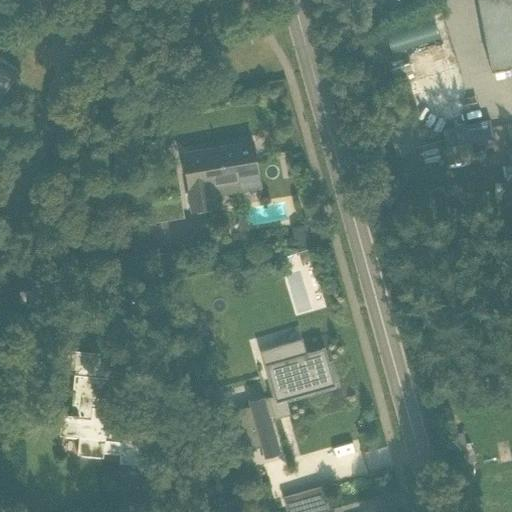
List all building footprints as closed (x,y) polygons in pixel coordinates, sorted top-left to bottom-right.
[(511,0),(477,0),(490,71),(511,67),(511,0)] [(440,15),(390,21),(393,46),(443,41),(440,15)] [(0,98),(20,71),(0,56),(0,98)] [(258,176),(253,144),(184,156),(193,210),(213,207),(210,184),(258,176)] [(303,226),(292,227),(295,246),(306,244),(303,226)] [(309,248),(298,251),(301,263),(313,259),(309,248)] [(194,263),(196,270),(217,264),(215,257),(194,263)] [(265,398),(270,416),(288,411),(285,399),(294,396),(295,398),(316,392),(316,390),(335,384),(324,348),(306,353),(302,341),(280,348),(283,360),(265,365),(271,384),(274,395),(265,398)] [(122,431),(106,430),(111,378),(107,378),(108,373),(124,374),(126,356),(64,350),(62,369),(77,370),(76,375),(74,375),(73,391),(77,391),(75,415),(73,415),(73,416),(61,415),(59,436),(79,438),(77,455),(103,457),(105,440),(121,442),(119,463),(145,466),(148,428),(123,426),(122,431)] [(265,398),(264,397),(248,401),(249,407),(229,412),(248,450),(261,446),(262,450),(279,445),(270,416),(265,398)] [(157,416),(155,437),(182,440),(185,419),(157,416)]
